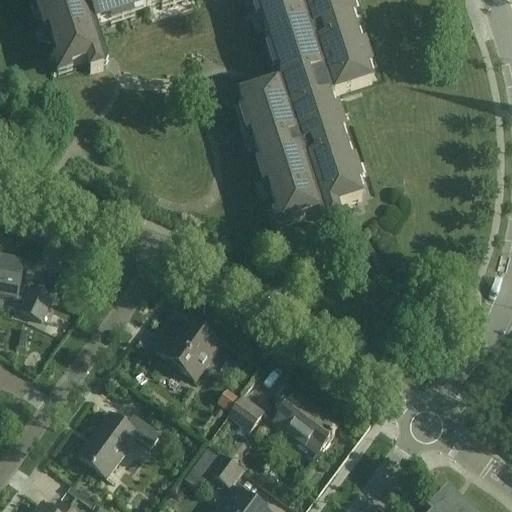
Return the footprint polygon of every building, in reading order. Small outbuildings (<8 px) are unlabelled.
[(37,0),(41,10),(36,12),(44,35),(49,34),(57,61),(53,63),(58,78),(71,74),(71,69),(85,65),(88,75),(105,70),(107,64),(95,27),(109,23),(111,28),(135,20),(133,15),(161,6),(163,11),(186,4),(184,0),(249,0),(257,23),(261,21),(269,48),(266,50),(273,74),(278,73),(280,80),(282,86),(277,88),(239,100),(244,114),(239,116),(246,139),(251,137),(260,164),(255,166),(262,190),(267,188),(276,216),(272,217),(277,234),(291,230),(289,225),(318,216),(320,222),(324,225),(339,221),(335,210),(361,201),(357,187),(361,186),(354,163),(350,164),(341,137),(345,135),(343,129),(337,111),(333,112),(329,100),(372,87),(367,72),(371,71),(364,48),(359,49),(351,21),(355,20),(348,0),(37,0)] [(52,302),(30,291),(30,292),(18,290),(22,269),(0,264),(0,299),(24,305),(19,315),(41,325),(52,302)] [(193,384),(218,350),(188,328),(180,339),(169,331),(152,354),(193,384)] [(257,371),(241,393),(254,402),(269,380),(257,371)] [(317,457),(337,430),(294,398),(274,425),(317,457)] [(227,399),(219,409),(227,415),(234,405),(227,399)] [(248,436),(263,416),(242,401),(228,421),(248,436)] [(150,452),(159,440),(133,421),(125,432),(109,420),(98,434),(100,435),(89,449),(88,448),(78,461),(106,482),(135,441),(150,452)] [(229,492),(240,477),(219,462),(208,476),(229,492)] [(459,511),(448,501),(453,496),(447,491),(426,511),(459,511)] [(257,511),(232,494),(219,511),(257,511)]
